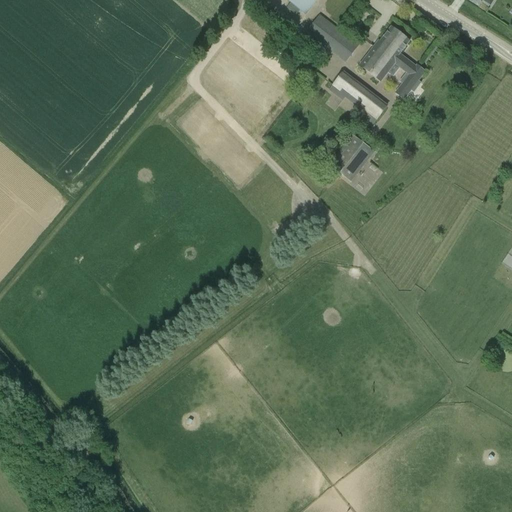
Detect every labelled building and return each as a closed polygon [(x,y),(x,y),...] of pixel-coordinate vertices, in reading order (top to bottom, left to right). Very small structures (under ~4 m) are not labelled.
[(286,0),(306,15),(317,0),(286,0)] [(359,46),(320,15),(306,33),(345,63),(359,46)] [(379,40),(359,66),(380,82),(387,73),(394,64),(399,68),(400,68),(404,71),(406,73),(409,75),(403,83),(402,84),(396,93),(404,99),(410,91),(411,90),(417,82),(418,81),(424,73),(425,72),(417,65),(416,67),(410,63),(406,59),(400,55),(410,42),(391,27),(380,41),(379,40)] [(329,91),(336,96),(350,77),(344,72),(329,91)] [(376,97),(362,116),(373,125),(387,106),(376,97)] [(351,182),(375,152),(353,135),(329,165),(351,182)]
